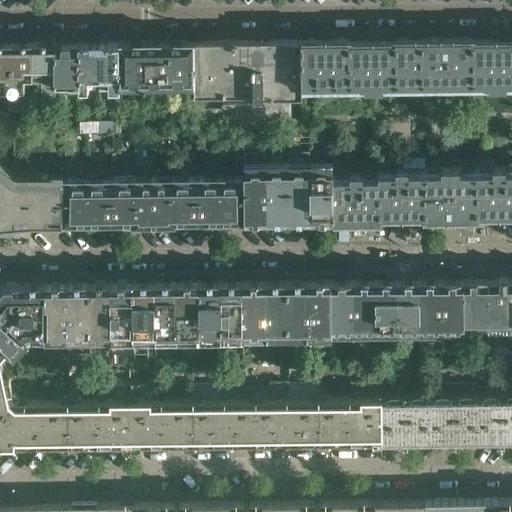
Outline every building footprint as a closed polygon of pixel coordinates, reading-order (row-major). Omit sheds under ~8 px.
[(448,86),(447,38),(438,38),(438,35),(431,35),(431,38),(422,38),(422,82),(439,82),(439,86),(448,86)] [(474,81),(473,39),(473,37),(470,37),(464,35),(459,37),(447,38),(448,86),(457,86),(457,81),(474,81)] [(351,83),(350,40),(350,39),(346,39),(343,36),(337,36),(334,39),(317,39),(315,37),(308,37),(305,39),(302,39),(302,83),(351,83)] [(422,82),(422,38),(410,38),(405,36),(400,38),(396,38),(396,40),(396,82),(422,82)] [(511,80),(511,38),(473,39),(474,81),(487,81),(487,86),(506,86),(506,81),(511,80)] [(302,83),(302,39),(194,41),(194,84),(195,108),(201,108),(201,94),(254,93),(254,97),(302,96),(302,83)] [(396,82),(396,40),(350,40),(351,83),(364,83),(364,87),(383,87),(383,82),(396,82)] [(120,88),(120,85),(119,41),(99,42),(100,80),(110,80),(110,88),(120,88)] [(194,84),(194,41),(119,41),(120,85),(194,84)] [(0,87),(12,87),(12,43),(0,42),(0,87)] [(34,71),(34,42),(12,43),(12,87),(25,87),(25,71),(34,71)] [(56,86),(56,77),(56,42),(34,42),(34,71),(43,71),(43,87),(56,86)] [(80,84),(80,42),(56,42),(56,77),(70,77),(70,84),(80,84)] [(100,80),(99,42),(80,42),(80,84),(80,89),(90,89),(90,80),(100,80)] [(65,113),(65,99),(56,99),(57,114),(65,113)] [(67,132),(67,118),(57,118),(57,132),(67,132)] [(101,132),(100,121),(89,121),(89,132),(101,132)] [(112,132),(112,121),(100,121),(101,132),(112,132)] [(35,132),(35,124),(12,124),(12,132),(35,132)] [(267,220),(266,167),(244,168),(244,174),(245,218),(245,220),(267,220)] [(289,220),(288,167),(266,167),(267,220),(289,220)] [(311,219),(310,167),(288,167),(289,220),(311,219)] [(333,219),(333,180),(333,167),(310,167),(311,219),(333,219)] [(64,220),(64,179),(13,179),(0,168),(0,224),(29,222),(65,222),(64,220)] [(511,212),(511,172),(505,173),(505,168),(493,168),(493,173),(477,173),(477,213),(511,212)] [(425,214),(425,174),(408,174),(408,169),(396,170),(396,174),(380,175),(380,179),(380,214),(425,214)] [(451,216),(451,169),(441,169),(441,174),(425,174),(425,214),(425,216),(429,216),(435,219),(440,216),(451,216)] [(477,213),(477,173),(460,174),(460,169),(451,169),(451,216),(462,216),(468,218),(473,216),(477,216),(477,213)] [(220,218),(220,174),(216,174),(216,179),(206,180),(206,175),(196,175),(196,219),(220,218)] [(245,218),(244,174),(233,174),(233,179),(223,179),(223,174),(220,174),(220,218),(245,218)] [(380,219),(380,214),(380,179),(363,179),(363,174),(350,174),(351,179),(333,180),(333,219),(337,219),(339,222),(346,222),(349,219),(365,219),(368,221),(375,221),(377,219),(380,219)] [(173,221),(172,180),(157,180),(157,175),(150,175),(150,180),(135,180),(135,222),(173,221)] [(196,219),(196,175),(186,175),(186,180),(172,180),(173,221),(175,221),(175,219),(196,219)] [(88,220),(88,176),(84,176),(84,181),(74,181),(74,176),(64,176),(64,179),(64,220),(88,220)] [(112,220),(111,176),(101,176),(101,181),(91,181),(91,176),(88,176),(88,220),(112,220)] [(135,222),(135,180),(121,181),(121,176),(111,176),(112,220),(133,220),(133,222),(135,222)] [(511,318),(511,278),(508,278),(506,275),(500,275),(498,278),(487,278),(488,318),(511,318)] [(442,328),(441,278),(420,279),(420,328),(442,328)] [(464,327),(464,319),(463,278),(441,278),(442,328),(464,327)] [(488,318),(487,278),(463,278),(464,319),(488,318)] [(354,328),(353,279),(331,280),(332,329),(354,328)] [(376,328),(376,279),(353,279),(354,328),(376,328)] [(398,328),(397,279),(376,279),(376,328),(398,328)] [(420,328),(420,279),(397,279),(398,328),(420,328)] [(222,333),(221,280),(199,281),(200,333),(222,333)] [(244,333),(243,280),(221,280),(222,333),(244,333)] [(266,332),(265,280),(243,280),(244,333),(266,332)] [(288,332),(287,280),(265,280),(266,332),(288,332)] [(310,332),(309,280),(287,280),(288,332),(310,332)] [(332,329),(331,280),(309,280),(310,332),(332,332),(332,329)] [(156,334),(155,281),(133,282),(134,334),(156,334)] [(178,333),(177,281),(155,281),(156,334),(178,333)] [(200,333),(199,281),(177,281),(178,333),(200,333)] [(90,334),(89,282),(67,283),(67,335),(90,334)] [(112,334),(111,282),(89,282),(90,334),(112,334)] [(134,334),(133,282),(111,282),(112,334),(134,334)] [(45,335),(45,283),(5,283),(0,288),(0,310),(27,336),(28,335),(45,335)] [(67,335),(67,283),(45,283),(45,335),(67,335)] [(30,340),(27,336),(0,310),(0,343),(7,350),(22,365),(46,365),(46,352),(42,352),(41,351),(30,340)] [(488,362),(488,350),(480,350),(480,362),(488,362)] [(496,362),(496,350),(488,350),(488,362),(496,362)] [(0,444),(98,443),(98,399),(27,400),(20,393),(12,389),(9,377),(5,378),(4,373),(0,373),(0,444)] [(289,441),(289,397),(288,380),(269,380),(269,386),(265,386),(243,386),(242,380),(223,380),(224,398),(224,442),(289,441)] [(165,442),(164,398),(164,381),(97,382),(98,399),(98,443),(165,442)] [(349,440),(349,396),(289,397),(289,441),(349,440)] [(384,440),(384,439),(383,399),(383,396),(349,396),(349,440),(384,440)] [(511,437),(511,397),(479,398),(480,438),(511,437)] [(224,442),(224,398),(164,398),(165,442),(224,442)] [(432,439),(431,398),(383,399),(384,439),(432,439)] [(480,438),(479,398),(431,398),(432,439),(480,438)] [(511,511),(511,497),(499,498),(499,511),(511,511)] [(449,511),(449,498),(424,499),(424,511),(449,511)] [(474,511),(474,498),(449,498),(449,511),(474,511)] [(499,511),(499,498),(474,498),(474,511),(499,511)] [(176,511),(177,505),(175,505),(173,502),(97,503),(97,499),(72,499),(72,503),(0,503),(0,511),(176,511)] [(374,511),(374,499),(319,500),(318,503),(316,503),(316,511),(374,511)] [(399,511),(399,499),(374,499),(374,511),(399,511)] [(424,511),(424,499),(399,499),(399,511),(424,511)] [(316,511),(316,503),(315,503),(313,500),(250,501),(248,504),(247,504),(246,511),(316,511)] [(246,511),(247,504),(246,504),(243,501),(180,502),(178,505),(177,505),(176,511),(246,511)]
